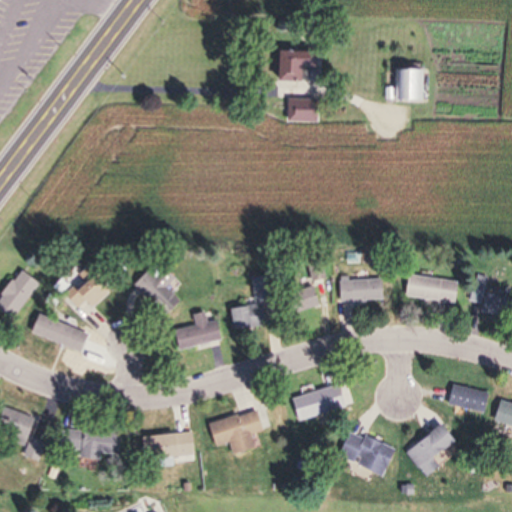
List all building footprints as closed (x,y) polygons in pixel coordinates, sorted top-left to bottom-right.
[(300,52),(271,52),(271,84),(300,84),(300,52)] [(391,103),(420,103),(420,72),(391,72),(391,103)] [(284,124),(314,124),(314,101),(284,101),(284,124)] [(178,303),(164,289),(173,279),(156,262),(131,287),(162,318),(178,303)] [(0,295),(0,317),(9,324),(36,285),(17,271),(0,295)] [(75,311),(83,303),(89,310),(106,293),(88,275),(64,299),(75,311)] [(457,283),(405,276),(402,299),(454,306),(457,283)] [(338,303),(380,303),(380,281),(338,281),(338,303)] [(467,303),(480,306),(478,315),(511,322),(511,319),(511,300),(485,294),(487,285),(472,282),(467,303)] [(281,294),(283,314),(316,311),(314,291),(281,294)] [(229,309),(230,330),(265,329),(264,307),(229,309)] [(192,317),(194,328),(172,332),(175,351),(217,345),(212,313),(192,317)] [(79,356),(87,337),(36,316),(28,335),(79,356)] [(295,423),(344,409),(338,386),(289,399),(295,423)] [(485,394),(450,386),(446,407),(481,414),(485,394)] [(511,429),(511,404),(498,401),(492,423),(511,429)] [(31,419),(0,410),(0,440),(23,447),(31,419)] [(212,449),(226,445),(229,456),(251,450),(247,436),(260,433),(255,412),(205,426),(212,449)] [(437,469),(430,458),(453,442),(441,425),(403,452),(422,480),(437,469)] [(78,459),(115,464),(118,435),(66,429),(63,450),(79,452),(78,459)] [(344,463),(380,478),(394,445),(358,430),(344,463)] [(194,458),(192,435),(139,437),(140,461),(194,458)] [(23,458),(37,463),(43,445),(29,441),(23,458)]
